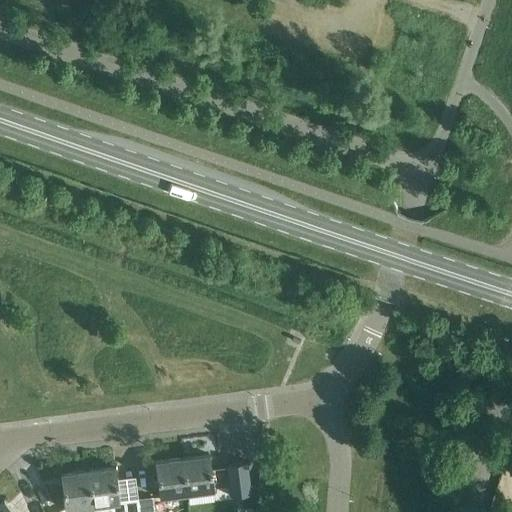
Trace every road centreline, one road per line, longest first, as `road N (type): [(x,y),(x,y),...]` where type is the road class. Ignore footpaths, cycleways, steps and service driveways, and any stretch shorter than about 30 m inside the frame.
road 1 (primary): [(511,295),(0,121)]
road 2 (unclassified): [(425,166),(0,29)]
road 3 (residential): [(0,442),(330,400)]
road 4 (unclassified): [(330,400),(372,334),(425,166)]
